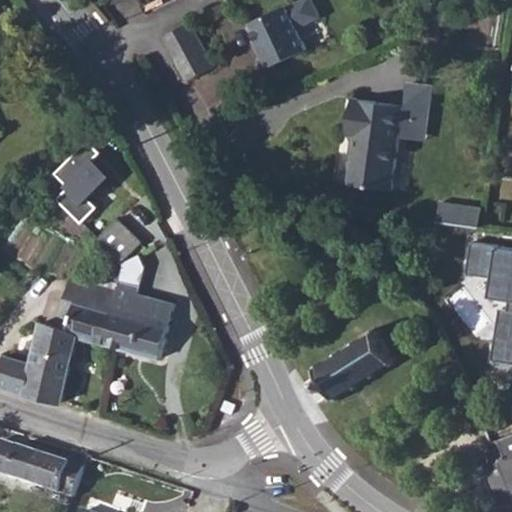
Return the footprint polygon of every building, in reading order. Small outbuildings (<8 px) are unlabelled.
[(312,0),(298,0),(251,21),(262,46),(258,48),(266,66),(308,48),(298,26),(320,16),(312,0)] [(162,30),(172,49),(201,40),(190,20),(188,21),(187,18),(162,30)] [(172,49),(187,76),(213,62),(201,40),(172,49)] [(399,105),(346,98),(342,136),(350,137),(344,183),(388,189),(395,135),(420,138),(427,85),(402,81),(399,105)] [(83,221),(97,206),(89,198),(113,175),(94,158),(100,152),(87,140),(56,171),(70,185),(58,197),(83,221)] [(249,207),(255,219),(265,214),(259,202),(249,207)] [(95,233),(119,255),(139,235),(115,212),(95,233)] [(494,361),(511,363),(511,250),(476,246),(472,273),(492,275),(489,297),(502,299),(494,361)] [(80,335),(105,342),(114,308),(112,307),(119,282),(113,280),(111,287),(72,276),(61,315),(46,311),(43,320),(81,330),(80,335)] [(105,342),(161,357),(176,302),(134,291),(136,284),(120,279),(119,282),(112,307),(114,308),(105,342)] [(25,393),(62,402),(80,335),(81,330),(43,320),(32,362),(25,393)] [(336,397),(338,400),(341,397),(339,394),(354,385),(357,388),(360,386),(358,383),(372,374),(374,377),(378,375),(376,372),(391,362),(393,365),(396,363),(394,360),(398,357),(396,354),(393,357),(390,352),(392,351),(384,338),(382,339),(379,335),(383,333),(380,329),(377,331),(375,327),(371,330),(373,334),(358,343),(356,339),(352,342),(354,345),(341,353),(338,350),(334,353),(337,356),(322,365),(319,362),(315,364),(318,368),(314,370),(316,374),(320,372),(330,389),(331,388),(333,393),(330,396),(332,399),(336,397)] [(0,375),(0,384),(25,393),(32,362),(7,354),(0,375)] [(487,463),(505,511),(511,511),(511,432),(489,441),(496,460),(487,463)] [(0,459),(0,468),(79,498),(94,456),(77,450),(73,461),(8,438),(0,459)]
